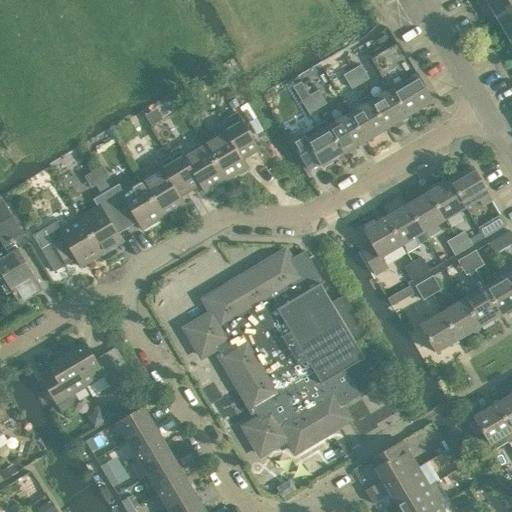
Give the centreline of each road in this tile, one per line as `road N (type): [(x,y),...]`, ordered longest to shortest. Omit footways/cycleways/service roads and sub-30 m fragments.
road 1 (residential): [(126,305),(131,275),(229,217),(312,213),(485,111)]
road 2 (residential): [(247,511),(126,305)]
road 3 (residential): [(0,353),(99,293),(126,305)]
road 4 (residential): [(485,111),(420,0)]
